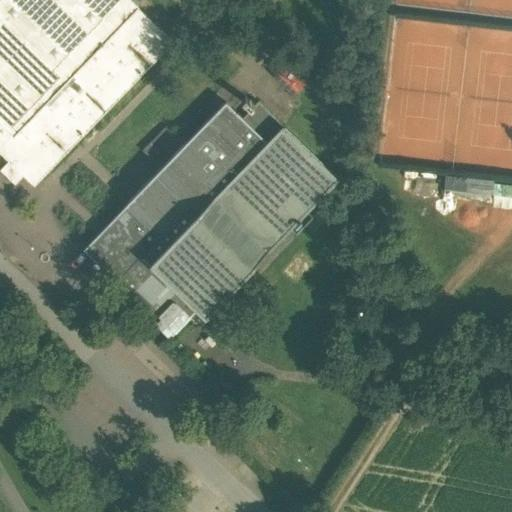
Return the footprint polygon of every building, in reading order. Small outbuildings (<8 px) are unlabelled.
[(0,0),(0,150),(12,162),(4,170),(18,183),(25,175),(36,186),(174,43),(137,7),(140,4),(135,0),(0,0)] [(303,85),(285,67),(275,76),(294,95),(303,85)] [(255,107),(246,98),(242,102),(251,111),(255,107)] [(227,103),(87,251),(144,305),(174,334),(200,308),(206,314),(336,178),(278,122),(263,138),(243,119),(237,113),(227,103)] [(251,111),(243,119),(263,138),(278,122),(259,103),(255,107),(251,111)] [(444,188),(511,196),(511,183),(446,176),(444,188)]
